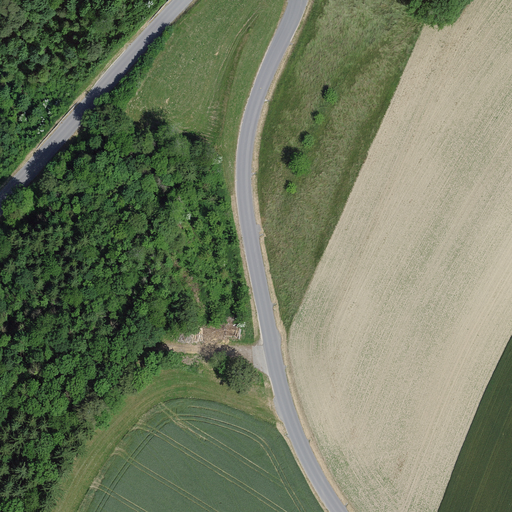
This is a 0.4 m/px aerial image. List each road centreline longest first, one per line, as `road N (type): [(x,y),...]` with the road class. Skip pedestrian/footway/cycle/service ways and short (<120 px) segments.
road 1 (tertiary): [(339,511),(282,393),(244,192),(255,102),(298,0)]
road 2 (track): [(275,358),(166,346),(146,354),(100,402),(69,416),(0,413)]
road 3 (tertiary): [(183,0),(0,201)]
